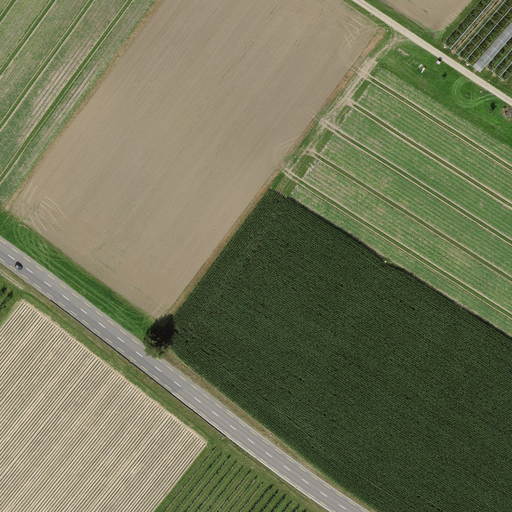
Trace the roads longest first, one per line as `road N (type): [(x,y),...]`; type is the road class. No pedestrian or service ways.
road 1 (primary): [(350,511),(0,249)]
road 2 (track): [(313,511),(0,271)]
road 3 (track): [(511,104),(355,0)]
